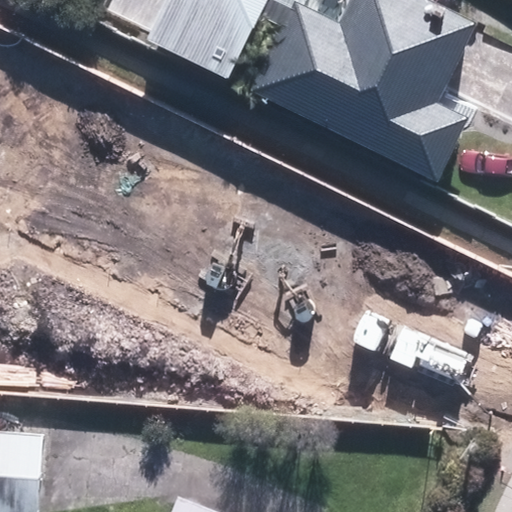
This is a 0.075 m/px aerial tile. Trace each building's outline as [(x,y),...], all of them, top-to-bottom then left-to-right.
[(265,0),(166,0),(148,36),(228,75),(265,0)] [(295,3),(251,91),(436,181),(467,117),(437,103),(476,24),(427,0),(351,0),(340,25),(295,3)] [(164,202),(190,155),(150,133),(124,180),(164,202)] [(291,337),(352,218),(246,163),(185,282),(291,337)] [(352,218),(291,337),(348,366),(409,247),(352,218)] [(1,297),(0,356),(0,372),(136,375),(138,261),(52,259),(51,298),(1,297)] [(36,511),(42,436),(0,432),(0,511),(36,511)] [(216,511),(177,497),(171,511),(216,511)]
